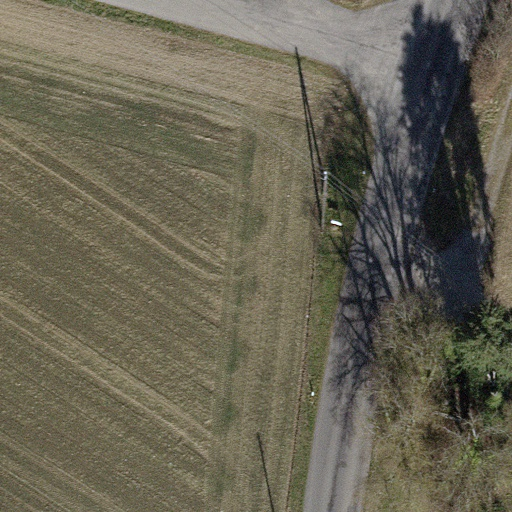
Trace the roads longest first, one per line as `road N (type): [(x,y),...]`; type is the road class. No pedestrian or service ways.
road 1 (tertiary): [(463,0),(377,278),(337,511)]
road 2 (track): [(162,0),(441,62)]
road 3 (track): [(377,278),(468,303),(511,126)]
